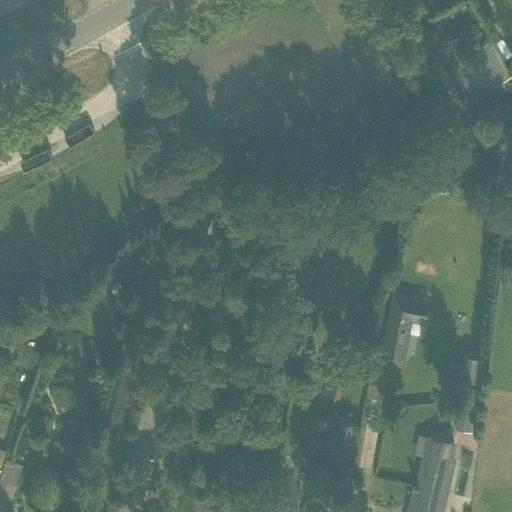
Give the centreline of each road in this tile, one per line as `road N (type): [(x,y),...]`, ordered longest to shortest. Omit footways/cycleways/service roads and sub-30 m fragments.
road 1 (residential): [(131,511),(205,205),(109,18)]
road 2 (residential): [(0,78),(109,18)]
